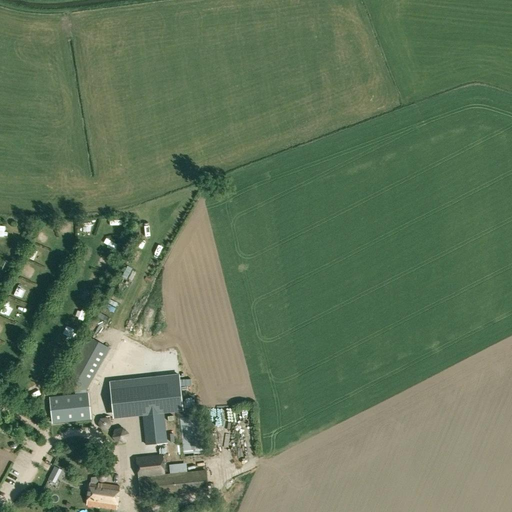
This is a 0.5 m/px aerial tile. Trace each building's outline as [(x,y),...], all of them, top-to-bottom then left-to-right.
[(75,233),(74,223),(64,224),(66,234),(75,233)] [(0,226),(0,237),(8,237),(9,227),(0,226)] [(26,277),(31,280),(35,270),(30,268),(26,277)] [(25,298),(29,290),(19,286),(16,294),(25,298)] [(85,299),(91,302),(95,293),(89,291),(85,299)] [(116,312),(120,307),(110,300),(106,305),(116,312)] [(4,313),(14,317),(17,310),(8,305),(4,313)] [(118,313),(115,323),(120,325),(123,315),(118,313)] [(52,423),(91,419),(88,393),(87,393),(87,390),(87,391),(111,345),(105,342),(104,345),(87,336),(65,378),(77,385),(71,396),(50,398),(52,423)] [(110,382),(114,419),(143,416),(147,444),(167,442),(164,414),(183,412),(179,374),(110,382)] [(217,409),(218,423),(233,422),(233,409),(217,409)] [(180,418),(184,458),(205,455),(201,416),(180,418)] [(166,474),(164,455),(137,458),(141,497),(208,490),(206,470),(187,472),(186,463),(169,465),(170,474),(166,474)] [(121,486),(98,483),(98,477),(92,478),(92,482),(91,482),(87,505),(117,510),(121,486)]
